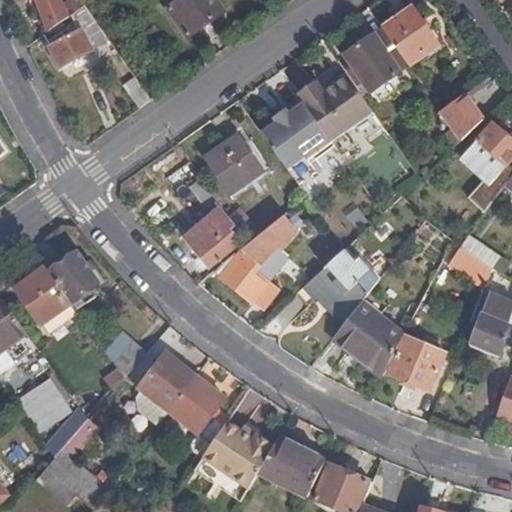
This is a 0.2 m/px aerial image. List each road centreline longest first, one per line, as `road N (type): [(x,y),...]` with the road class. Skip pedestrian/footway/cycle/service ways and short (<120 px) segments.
road 1 (residential): [(511,475),(420,455),(286,393),(173,302),(70,191)]
road 2 (unclassified): [(70,191),(339,0)]
road 3 (residential): [(70,191),(0,50)]
